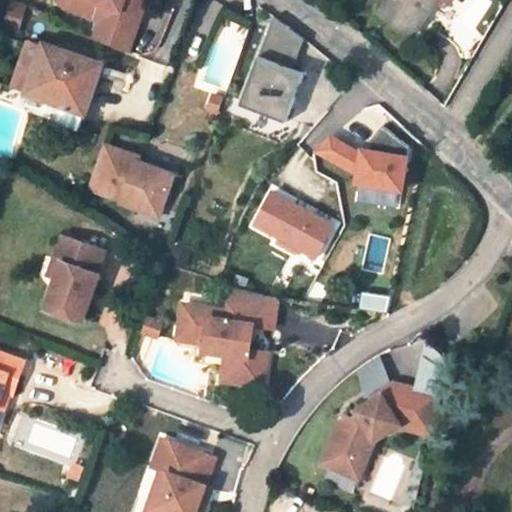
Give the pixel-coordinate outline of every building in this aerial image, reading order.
[(54,0),(52,5),(61,9),(64,0),(54,0)] [(96,24),(89,43),(124,56),(144,0),(64,0),(61,9),(96,24)] [(388,0),(378,15),(409,37),(435,0),(442,0),(448,4),(450,0),(388,0)] [(5,5),(0,23),(0,27),(16,32),(22,10),(5,5)] [(305,40),(275,14),(241,105),(286,122),(306,71),(295,67),(305,40)] [(3,108),(12,111),(24,92),(81,114),(95,77),(120,86),(123,78),(98,69),(98,67),(41,47),(27,42),(10,87),(3,108)] [(331,137),(318,150),(360,174),(359,182),(402,191),(410,146),(384,125),(373,139),(371,151),(364,150),(363,155),(331,137)] [(115,209),(131,216),(135,205),(158,214),(173,175),(139,161),(139,158),(105,144),(87,192),(117,204),(115,209)] [(317,258),(332,231),(310,218),(314,213),(273,191),(255,224),(281,238),(278,244),(300,256),(303,250),(317,258)] [(158,214),(135,205),(131,216),(154,225),(158,214)] [(335,225),(314,213),(310,218),(332,231),(335,225)] [(102,246),(60,230),(51,254),(58,257),(52,273),(40,306),(77,319),(95,271),(93,270),(102,246)] [(58,257),(51,254),(45,271),(52,273),(58,257)] [(255,299),(230,291),(227,312),(183,307),(180,327),(192,328),(191,343),(205,345),(204,353),(227,355),(238,356),(235,383),(264,387),(268,353),(250,351),(253,333),(247,332),(247,325),(273,328),(276,300),(255,299)] [(147,317),(142,331),(156,336),(161,322),(147,317)] [(192,328),(180,327),(179,342),(191,343),(192,328)] [(22,359),(0,351),(0,388),(10,392),(22,359)] [(238,356),(227,355),(224,382),(235,383),(238,356)] [(437,397),(388,386),(380,391),(379,398),(369,405),(372,409),(367,413),(364,409),(354,416),(357,420),(351,424),(346,422),(340,426),(324,470),(349,479),(355,463),(364,466),(373,442),(392,429),(393,431),(427,439),(437,397)] [(0,419),(10,392),(0,388),(0,419)] [(171,445),(157,440),(147,467),(156,470),(161,472),(171,445)] [(210,459),(171,445),(161,472),(156,470),(149,488),(156,491),(148,511),(198,511),(202,501),(196,499),(200,488),(210,459)] [(364,466),(355,463),(349,479),(358,482),(364,466)] [(148,511),(156,491),(149,488),(140,511),(148,511)] [(206,490),(200,488),(196,499),(202,501),(206,490)]
